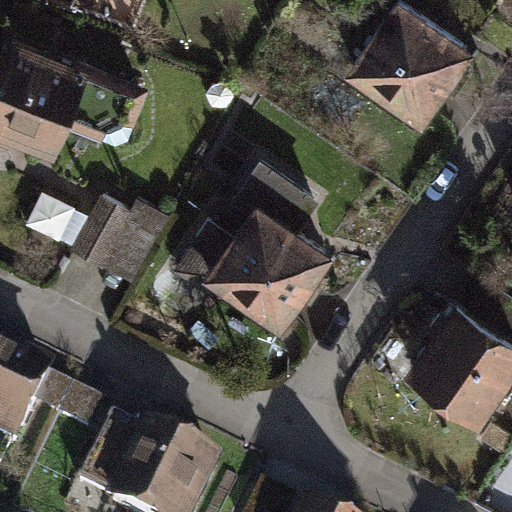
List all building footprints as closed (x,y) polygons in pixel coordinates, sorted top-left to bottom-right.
[(385,0),(336,71),(411,124),(465,47),(398,0),(385,0)] [(65,61),(0,36),(0,139),(44,157),(59,124),(93,137),(107,141),(115,137),(140,85),(66,56),(65,61)] [(145,271),(169,209),(107,185),(98,209),(46,188),(31,226),(145,271)] [(269,320),(321,243),(245,191),(221,227),(195,210),(160,262),(185,280),(193,269),(269,320)] [(511,322),(464,290),(414,364),(490,416),(511,383),(511,322)] [(0,338),(0,458),(11,436),(16,439),(36,400),(50,371),(53,365),(0,338)] [(57,411),(72,382),(50,371),(36,400),(57,411)] [(57,411),(104,434),(115,412),(119,404),(72,382),(57,411)] [(196,511),(225,454),(146,417),(142,425),(115,412),(104,434),(83,479),(110,492),(107,499),(134,511),(196,511)] [(247,511),(291,511),(299,497),(263,479),(247,511)] [(338,511),(305,496),(297,511),(338,511)]
